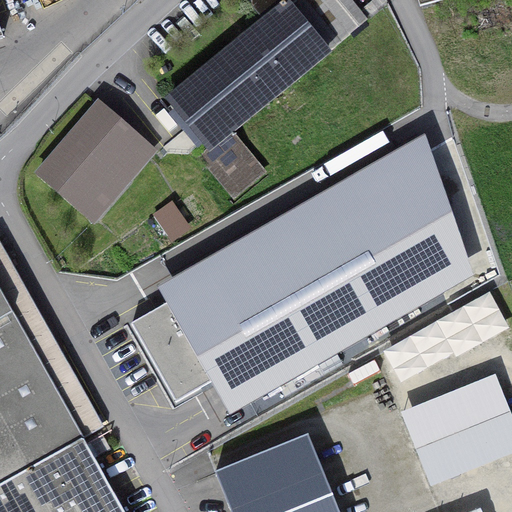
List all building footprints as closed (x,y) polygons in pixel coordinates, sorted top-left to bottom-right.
[(248,0),(262,16),(165,97),(175,108),(169,113),(197,148),(203,143),(210,152),(332,51),(332,50),(369,19),(352,0),(248,0)] [(0,41),(11,37),(0,5),(0,41)] [(142,158),(93,113),(38,174),(87,218),(142,158)] [(179,134),(154,154),(181,188),(206,168),(179,134)] [(159,292),(236,430),(473,298),(396,160),(159,292)] [(0,483),(82,437),(33,352),(0,293),(0,483)] [(390,422),(423,500),(510,464),(477,385),(390,422)] [(344,511),(303,417),(199,463),(220,511),(344,511)] [(124,511),(112,489),(82,437),(0,483),(0,511),(124,511)]
